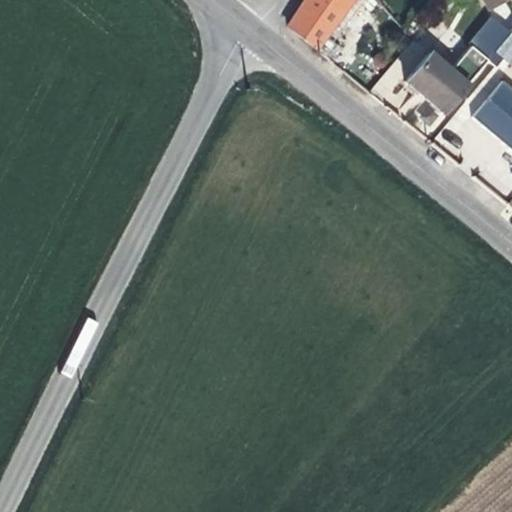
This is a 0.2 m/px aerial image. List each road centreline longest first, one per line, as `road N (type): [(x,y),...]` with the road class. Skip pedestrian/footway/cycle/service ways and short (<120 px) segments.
road 1 (tertiary): [(0,510),(245,30)]
road 2 (tertiary): [(245,30),(511,242)]
